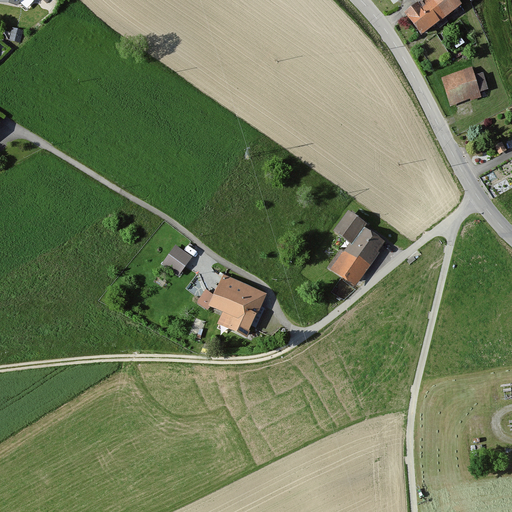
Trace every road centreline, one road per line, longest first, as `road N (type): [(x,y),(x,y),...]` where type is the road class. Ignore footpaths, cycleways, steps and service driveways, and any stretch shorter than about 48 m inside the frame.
road 1 (track): [(0,369),(252,359),(303,335)]
road 2 (track): [(412,511),(415,384),(456,217)]
road 3 (tertiary): [(511,237),(465,177),(403,57),(360,0)]
